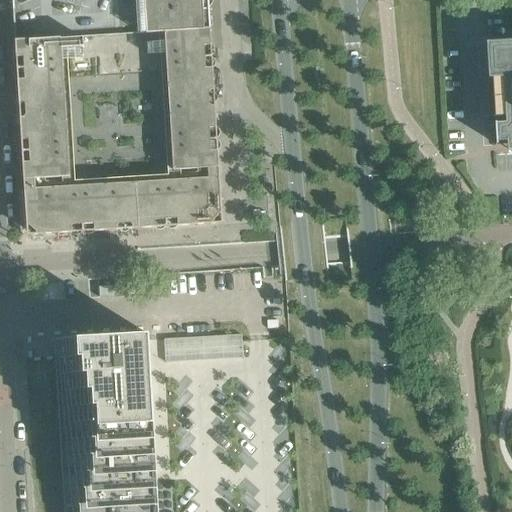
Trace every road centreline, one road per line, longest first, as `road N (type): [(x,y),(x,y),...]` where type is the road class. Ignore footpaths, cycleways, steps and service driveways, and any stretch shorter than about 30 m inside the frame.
road 1 (secondary): [(373,511),(376,326),(349,0)]
road 2 (secondary): [(291,148),(338,511)]
road 3 (tertiary): [(5,511),(0,360)]
road 4 (secondary): [(275,0),(291,148)]
road 5 (residential): [(237,228),(230,100)]
